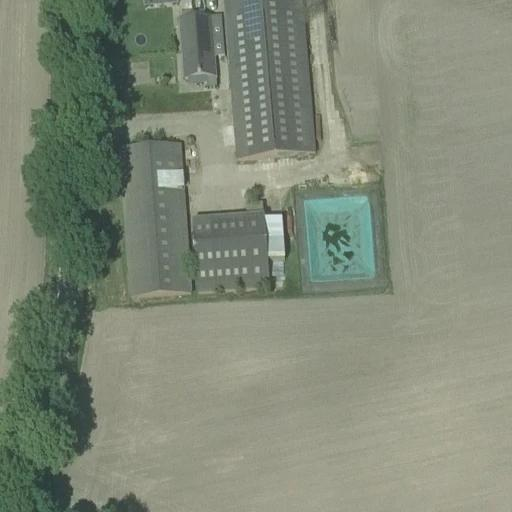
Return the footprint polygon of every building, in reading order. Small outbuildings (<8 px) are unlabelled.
[(222,0),(233,124),(236,162),(314,155),(311,118),(300,0),(222,0)] [(221,19),(178,23),(183,82),(208,80),(209,86),(216,85),(214,60),(224,59),(221,19)] [(119,56),(107,56),(107,69),(119,69),(119,56)] [(120,153),(131,301),(190,297),(179,148),(120,153)] [(225,190),(233,190),(234,165),(226,164),(225,190)] [(191,224),(197,298),(268,292),(261,206),(244,208),(245,220),(191,224)]
